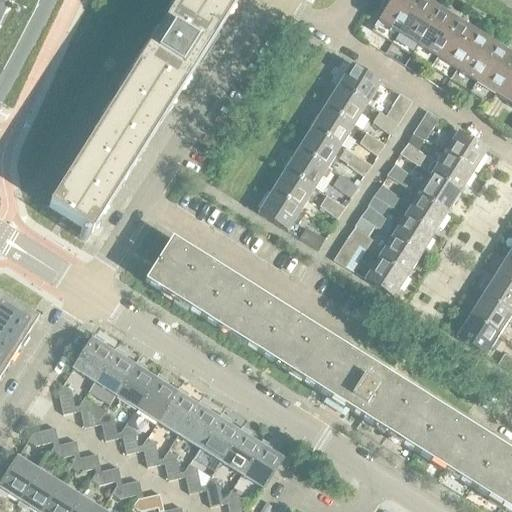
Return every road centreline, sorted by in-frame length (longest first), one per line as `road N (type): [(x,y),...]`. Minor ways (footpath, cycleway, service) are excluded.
road 1 (residential): [(380,477),(90,291)]
road 2 (residential): [(90,291),(269,0)]
road 3 (residential): [(0,428),(90,291)]
